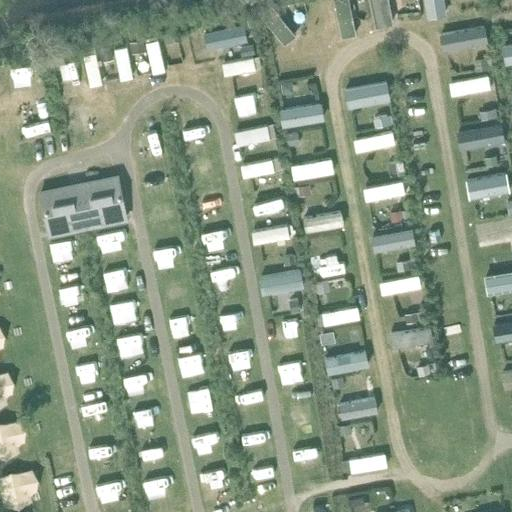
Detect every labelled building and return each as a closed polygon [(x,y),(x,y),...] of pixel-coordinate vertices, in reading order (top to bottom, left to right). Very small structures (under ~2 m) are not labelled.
[(144,40),(130,42),(132,53),(145,51),(144,40)] [(253,44),(240,47),(241,55),(254,53),(253,44)] [(111,46),(101,48),(103,61),(114,59),(111,46)] [(474,59),(476,71),(488,69),(486,57),(474,59)] [(493,108),(480,111),(481,119),(495,116),(493,108)] [(391,113),(373,116),(375,126),(393,122),(391,113)] [(297,132),(287,133),(289,146),(299,144),(297,132)] [(486,167),(498,165),(496,156),(485,158),(486,167)] [(402,161),(388,164),(390,174),(397,172),(398,176),(405,174),(402,161)] [(119,177),(40,193),(48,233),(127,217),(119,177)] [(392,222),(403,219),(403,218),(410,217),(409,209),(401,211),(401,210),(390,212),(392,222)] [(284,265),(296,263),(295,254),(282,256),(284,265)] [(290,309),(303,307),(301,297),(289,299),(290,309)] [(407,324),(418,321),(418,320),(423,319),(421,311),(417,312),(405,314),(407,324)] [(333,330),(319,333),(322,344),(335,341),(333,330)] [(419,376),(431,373),(430,372),(437,370),(435,362),(429,364),(428,363),(417,367),(419,376)] [(334,388),(345,386),(343,377),(332,379),(334,388)] [(350,424),(339,425),(340,435),(352,433),(350,424)]
